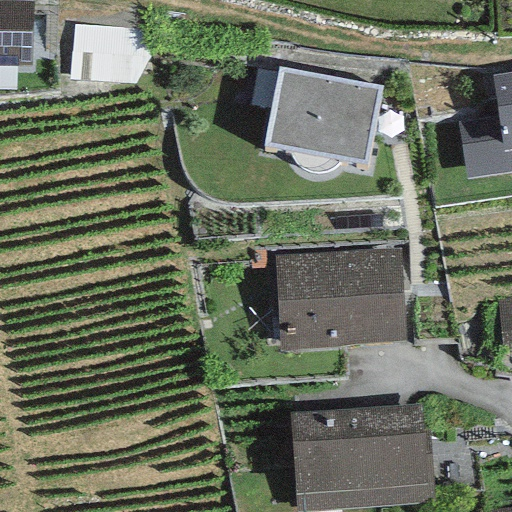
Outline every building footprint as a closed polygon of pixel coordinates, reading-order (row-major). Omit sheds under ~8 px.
[(0,6),(0,77),(33,78),(34,7),(0,6)] [(87,41),(80,86),(138,95),(145,50),(87,41)] [(364,176),(379,96),(280,78),(265,158),(293,163),(294,168),(298,172),(305,177),(315,181),(323,180),(331,178),(338,171),(364,176)] [(511,80),(490,83),(502,162),(511,160),(511,80)] [(276,264),(281,356),(405,352),(400,257),(276,264)] [(291,419),(297,511),(375,511),(431,508),(425,410),(291,419)]
